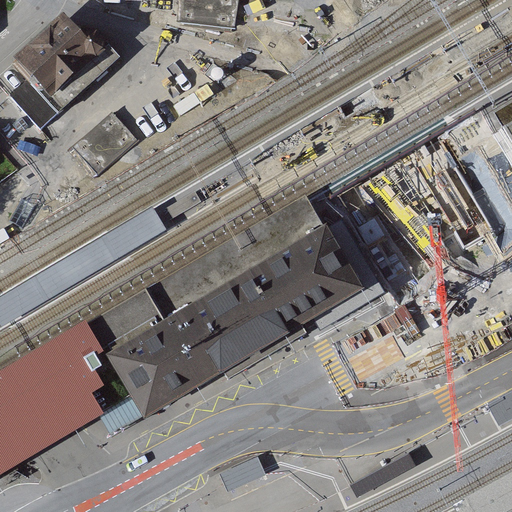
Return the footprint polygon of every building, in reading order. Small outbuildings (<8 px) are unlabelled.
[(32,80),(13,97),(40,126),(119,55),(93,26),(84,33),(69,16),(17,63),(32,80)] [(0,291),(0,327),(4,333),(457,63),(437,30),(0,291)] [(90,323),(105,349),(322,223),(361,290),(301,324),(307,334),(367,300),(370,304),(511,221),(511,143),(504,129),(482,93),(90,323)] [(133,397),(144,417),(239,363),(244,371),(307,334),(301,324),(308,321),(361,290),(322,223),(105,349),(133,397)] [(0,477),(133,397),(105,349),(90,323),(0,376),(0,477)] [(349,506),(419,473),(411,456),(341,490),(349,506)] [(511,471),(454,505),(458,511),(501,511),(511,506),(511,471)]
